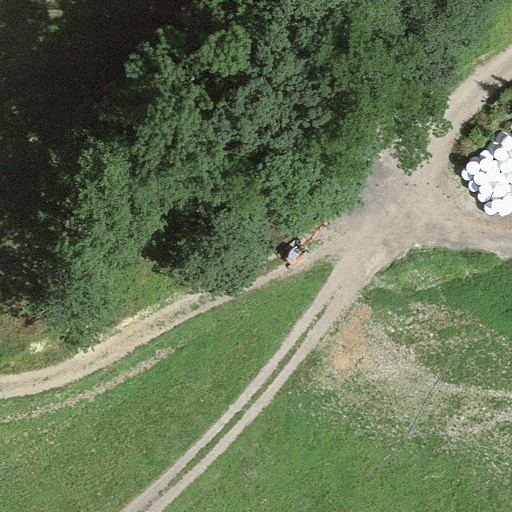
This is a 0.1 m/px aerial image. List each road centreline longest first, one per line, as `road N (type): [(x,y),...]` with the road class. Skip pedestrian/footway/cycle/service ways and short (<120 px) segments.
road 1 (track): [(149,511),(511,90)]
road 2 (track): [(0,388),(104,357),(424,192)]
